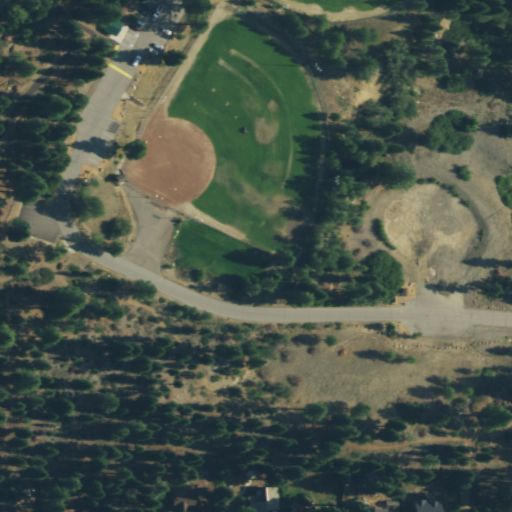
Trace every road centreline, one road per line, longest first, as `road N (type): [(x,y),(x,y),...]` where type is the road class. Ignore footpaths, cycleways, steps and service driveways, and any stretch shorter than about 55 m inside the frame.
road 1 (residential): [(125,50),(56,186),(56,216),(80,248),(202,303),(249,313),(511,317)]
road 2 (track): [(27,245),(128,299),(218,394),(362,440),(434,433),(457,440),(462,511)]
